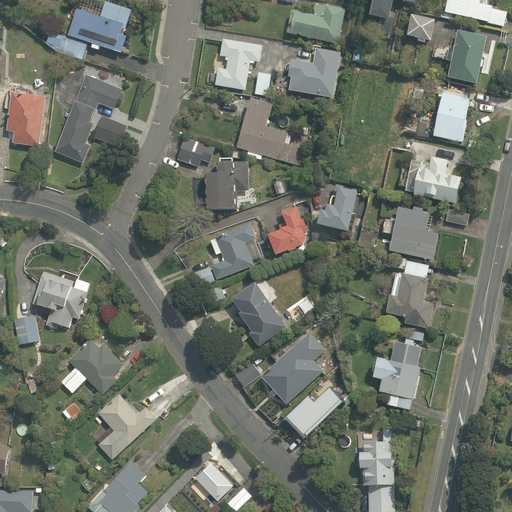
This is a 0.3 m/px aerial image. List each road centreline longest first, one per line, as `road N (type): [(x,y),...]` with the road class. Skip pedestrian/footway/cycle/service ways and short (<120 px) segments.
road 1 (residential): [(329,511),(183,340),(110,235)]
road 2 (tertiary): [(441,511),(511,172)]
road 3 (residential): [(110,235),(161,136),(186,0)]
